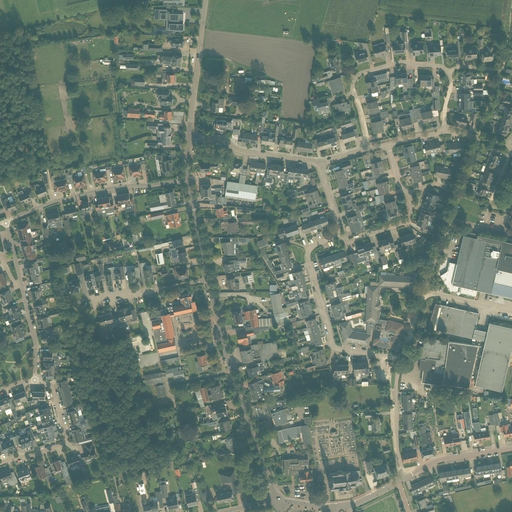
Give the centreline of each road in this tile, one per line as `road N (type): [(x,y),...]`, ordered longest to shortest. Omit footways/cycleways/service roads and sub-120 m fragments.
road 1 (tertiary): [(276,500),(208,280)]
road 2 (residential): [(400,359),(331,342),(307,258),(312,246),(340,232)]
road 3 (residential): [(5,221),(87,192),(187,179)]
road 4 (track): [(54,202),(23,34)]
road 5 (residential): [(0,464),(63,444),(53,388),(34,381)]
road 6 (tertiary): [(188,136),(205,0)]
road 7 (residential): [(188,136),(319,163)]
road 8 (residential): [(422,293),(450,224),(505,234)]
road 9 (residential): [(403,478),(396,441),(400,359)]
